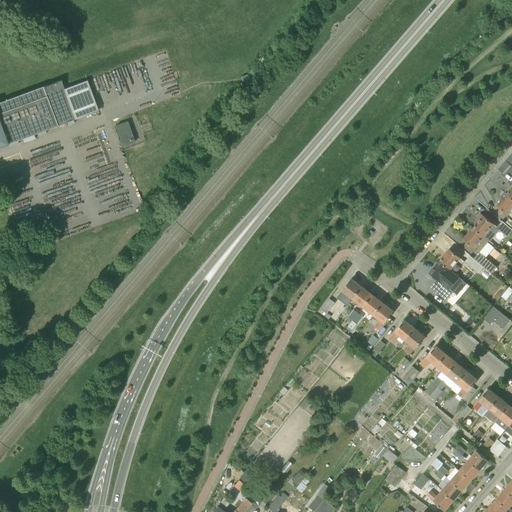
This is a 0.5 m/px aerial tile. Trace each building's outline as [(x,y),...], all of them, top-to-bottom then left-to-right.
[(64,89),(60,80),(0,102),(0,146),(75,118),(64,89)] [(126,123),(115,127),(123,147),(134,143),(126,123)] [(497,206),(508,215),(511,210),(511,197),(507,194),(497,206)] [(473,227),(484,237),(489,241),(489,242),(499,230),(507,237),(511,231),(511,228),(506,224),(502,221),(497,227),(495,225),(484,215),(473,227)] [(474,249),(479,253),(480,253),(489,241),(484,237),(473,227),(463,239),(474,249)] [(440,261),(451,270),(461,258),(450,249),(440,261)] [(486,258),(480,253),(479,253),(474,259),(484,267),(492,274),(497,267),(486,258)] [(465,262),(478,274),(484,267),(474,259),(473,259),(470,256),(465,262)] [(451,270),(440,261),(430,273),(441,282),(449,289),(459,277),(451,270)] [(347,294),(353,299),(363,287),(352,278),(338,297),(342,301),(347,294)] [(353,299),(364,307),(373,295),(363,287),(353,299)] [(364,307),(374,315),(384,303),(373,295),(364,307)] [(319,313),(329,320),(331,316),(328,314),(335,303),(329,299),(319,313)] [(394,311),(384,303),(374,315),(380,320),(375,327),(379,330),(394,311)] [(505,326),(507,323),(510,320),(500,312),(501,312),(494,306),(484,319),(491,324),(496,318),(505,326)] [(349,317),(353,320),(358,314),(354,310),(349,317)] [(353,320),(357,324),(363,317),(358,314),(353,320)] [(400,336),(405,340),(415,328),(405,320),(390,339),(394,342),(400,336)] [(353,321),(347,327),(352,331),(357,324),(353,321)] [(426,337),(415,328),(405,340),(411,345),(405,352),(410,355),(426,337)] [(373,346),(378,339),(373,335),(368,342),(373,346)] [(371,354),(375,358),(385,345),(381,341),(371,354)] [(432,361),(437,366),(446,354),(436,346),(421,364),(426,368),(432,361)] [(457,362),(446,354),(437,366),(443,371),(432,384),(425,392),(429,396),(442,381),(447,374),(457,362)] [(406,359),(394,373),(399,377),(411,363),(406,359)] [(457,362),(447,374),(458,383),(467,371),(457,362)] [(402,379),(410,386),(420,373),(412,366),(402,379)] [(478,380),(467,371),(458,383),(464,387),(458,394),(462,398),(478,380)] [(442,381),(429,396),(435,401),(443,392),(441,391),(446,385),(442,381)] [(287,390),(283,386),(279,392),(283,395),(287,390)] [(483,404),(489,409),(499,397),(489,388),(474,407),(478,410),(483,404)] [(305,397),(299,406),(304,410),(311,402),(305,397)] [(510,405),(499,397),(489,409),(484,416),(494,424),(495,423),(510,405)] [(511,422),(511,407),(510,405),(495,423),(505,431),(511,422)] [(468,406),(457,419),(461,423),(472,410),(468,406)] [(319,432),(323,427),(318,423),(313,428),(319,432)] [(484,435),(478,430),(473,435),(479,440),(484,435)] [(489,439),(484,445),(489,448),(494,443),(489,439)] [(498,440),(489,450),(498,457),(506,446),(498,440)] [(462,456),(466,451),(459,445),(456,450),(462,456)] [(398,458),(389,450),(383,456),(393,464),(398,458)] [(462,456),(456,450),(452,454),(459,460),(462,456)] [(468,460),(480,471),(489,461),(477,450),(468,460)] [(459,471),(471,481),(480,471),(468,460),(459,471)] [(394,487),(395,486),(405,472),(396,465),(385,480),(394,487)] [(261,477),(259,475),(260,474),(251,466),(236,484),(243,490),(246,486),(251,490),(261,477)] [(448,472),(442,466),(438,470),(445,476),(448,472)] [(300,470),(291,479),(298,486),(306,476),(300,470)] [(445,476),(438,470),(434,475),(441,480),(445,476)] [(463,491),(471,481),(459,471),(450,480),(463,491)] [(306,487),(305,486),(310,480),(306,476),(298,486),(296,488),(301,493),(306,487)] [(421,490),(425,485),(419,480),(415,485),(421,490)] [(442,490),(454,501),(463,491),(450,480),(442,490)] [(511,495),(505,489),(496,499),(507,509),(511,504),(511,495)] [(454,501),(442,490),(437,496),(431,491),(427,495),(446,511),(454,501)] [(272,511),(274,511),(278,507),(284,501),(288,496),(283,492),(279,496),(278,495),(268,507),(272,511)] [(312,510),(317,504),(321,498),(317,495),(308,507),(312,510)] [(243,511),(244,511),(252,502),(248,498),(243,505),(242,503),(237,509),(236,509),(233,511),(223,511),(217,506),(212,511),(243,511)] [(333,511),(336,509),(321,498),(317,504),(323,508),(319,511),(333,511)] [(490,511),(505,511),(507,509),(496,499),(487,509),(490,511)] [(244,511),(251,511),(254,509),(257,505),(252,502),(244,511)]
